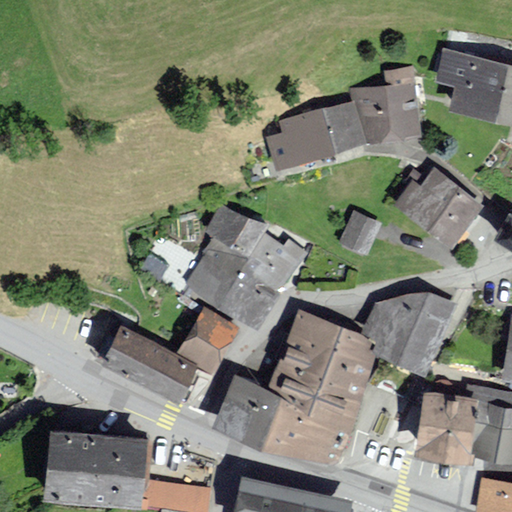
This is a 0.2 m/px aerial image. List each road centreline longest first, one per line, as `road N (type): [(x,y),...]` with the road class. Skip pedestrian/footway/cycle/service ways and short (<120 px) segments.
road 1 (residential): [(511,261),(377,293),(293,301),(236,355),(196,429)]
road 2 (secondary): [(234,447),(375,495)]
road 3 (secondary): [(66,372),(196,429)]
